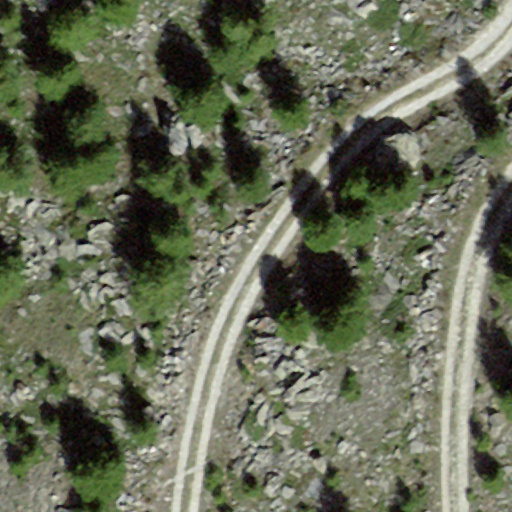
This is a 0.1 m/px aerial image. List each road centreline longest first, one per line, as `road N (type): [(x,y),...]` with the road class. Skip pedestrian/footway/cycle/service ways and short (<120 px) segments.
road 1 (track): [(181,511),(195,350),(375,116),(500,35),(511,13)]
road 2 (track): [(511,211),(469,285),(462,511)]
